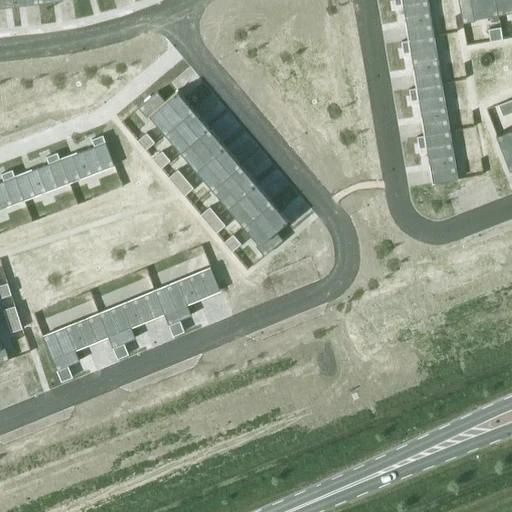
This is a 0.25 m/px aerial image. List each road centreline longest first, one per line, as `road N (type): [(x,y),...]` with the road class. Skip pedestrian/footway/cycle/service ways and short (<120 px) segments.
road 1 (residential): [(0,421),(364,276)]
road 2 (residential): [(163,15),(364,276)]
road 3 (residential): [(366,0),(422,251)]
road 4 (primary): [(285,511),(453,440)]
road 5 (residential): [(163,15),(124,34),(0,60)]
